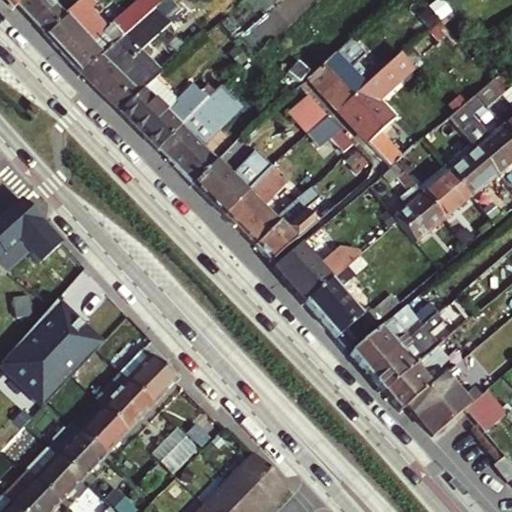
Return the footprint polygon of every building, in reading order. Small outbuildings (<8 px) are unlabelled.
[(4,0),(13,8),(17,5),(22,0),(4,0)] [(44,34),(65,15),(50,0),(22,0),(17,5),(44,34)] [(119,112),(143,88),(116,62),(132,47),(125,40),(129,37),(132,40),(156,19),(149,12),(131,27),(81,74),(119,112)] [(81,74),(131,27),(122,18),(93,45),(65,15),(44,34),(81,74)] [(307,78),(337,111),(362,88),(332,55),(307,78)] [(362,88),(337,111),(388,167),(399,157),(377,134),(392,121),(372,100),(410,66),(399,55),(362,88)] [(180,125),(156,149),(193,185),(216,160),(202,147),(216,133),(209,127),(234,103),(218,87),(180,125)] [(143,136),(156,149),(180,125),(143,88),(119,112),(143,136)] [(307,96),(288,114),(294,120),(313,102),(307,96)] [(327,117),(313,102),(294,120),(308,135),(327,117)] [(234,103),(209,127),(216,133),(240,109),(234,103)] [(449,118),(469,142),(474,137),(462,123),(465,120),(458,110),(449,118)] [(469,142),(449,118),(439,126),(447,135),(451,132),(463,147),(469,142)] [(511,119),(503,127),(511,138),(511,119)] [(475,150),(497,176),(511,163),(511,138),(503,127),(475,150)] [(470,199),(497,176),(475,150),(448,173),(470,199)] [(193,185),(224,215),(251,187),(272,168),(259,154),(234,178),(216,160),(193,185)] [(404,209),(394,218),(398,224),(416,244),(443,221),(416,190),(394,163),(385,171),(394,180),(397,178),(409,192),(398,202),(404,209)] [(416,190),(443,221),(470,199),(448,173),(444,167),(416,190)] [(278,222),(275,219),(259,203),(268,195),(263,190),(279,175),(272,168),(251,187),(224,215),(238,229),(255,246),(278,222)] [(332,195),(339,203),(352,192),(345,184),(332,195)] [(282,226),(304,208),(308,204),(301,196),(275,219),(278,222),(282,226)] [(21,200),(0,219),(0,250),(4,255),(19,242),(40,264),(61,245),(21,200)] [(278,222),(255,246),(271,262),(316,222),(304,208),(282,226),(278,222)] [(327,234),(321,227),(308,237),(315,245),(327,234)] [(36,268),(40,264),(19,242),(4,255),(0,250),(0,268),(7,274),(26,256),(36,268)] [(304,303),(345,269),(341,264),(337,268),(327,258),(317,267),(299,245),(275,266),(273,267),(304,303)] [(353,278),(345,269),(304,303),(322,324),(345,349),(378,321),(370,312),(361,318),(346,301),(357,291),(349,281),(353,278)] [(0,373),(39,410),(98,349),(70,322),(73,318),(55,301),(0,363),(0,373)] [(415,319),(405,307),(350,354),(366,374),(438,313),(431,305),(415,319)] [(438,313),(366,374),(383,393),(438,347),(429,335),(453,316),(446,307),(438,313)] [(73,318),(70,322),(98,349),(101,345),(73,318)] [(438,347),(383,393),(400,413),(406,407),(439,380),(431,372),(452,355),(442,344),(438,347)] [(174,383),(140,351),(127,365),(120,373),(153,405),(174,383)] [(153,405),(120,373),(93,400),(126,432),(140,418),(153,405)] [(444,375),(439,380),(406,407),(432,438),(464,410),(470,405),(444,375)] [(464,410),(483,433),(505,414),(486,391),(482,395),(470,405),(464,410)] [(93,400),(71,424),(104,456),(126,432),(93,400)] [(104,456),(71,424),(48,448),(80,479),(104,456)] [(177,443),(159,461),(168,470),(186,451),(177,443)] [(80,479),(48,448),(37,458),(24,472),(57,504),(80,479)] [(260,511),(285,487),(250,455),(194,511),(260,511)] [(511,471),(502,459),(492,467),(507,484),(511,479),(511,471)] [(156,465),(139,483),(147,491),(165,473),(156,465)] [(48,511),(57,504),(24,472),(21,476),(28,483),(8,503),(17,511),(48,511)] [(120,495),(110,505),(117,511),(125,511),(131,506),(120,495)] [(17,511),(8,503),(1,496),(0,497),(0,511),(17,511)]
